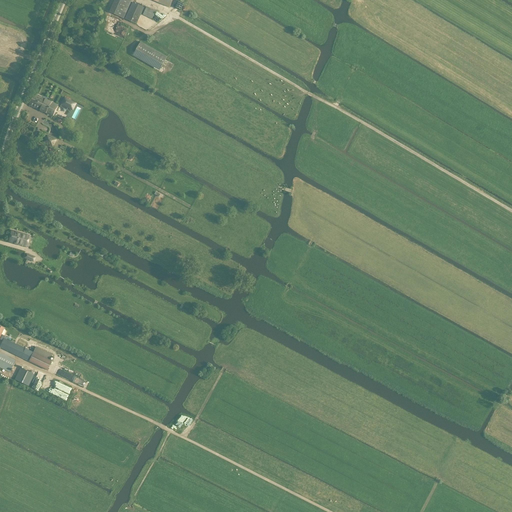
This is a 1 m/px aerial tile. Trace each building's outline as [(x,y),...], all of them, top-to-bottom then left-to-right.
[(123,18),(131,0),(115,0),(110,12),(123,18)] [(137,24),(144,7),(133,3),(126,19),(137,24)] [(156,11),(147,7),(143,15),(152,19),(156,11)] [(141,42),(135,53),(161,68),(167,57),(141,42)] [(30,105),(53,116),(58,106),(35,94),(30,105)] [(65,98),(62,104),(73,109),(76,104),(65,98)] [(54,147),(57,140),(47,136),(44,142),(54,147)] [(26,247),(29,236),(11,230),(8,242),(26,247)] [(0,347),(47,370),(51,361),(4,338),(3,341),(0,345),(0,347)] [(0,367),(10,372),(15,360),(0,353),(0,367)] [(79,377),(81,373),(72,370),(73,368),(62,364),(60,369),(79,377)] [(28,386),(34,375),(20,368),(15,380),(28,386)] [(39,391),(45,376),(38,373),(31,387),(39,391)] [(70,394),(73,388),(56,381),(53,387),(70,394)]
